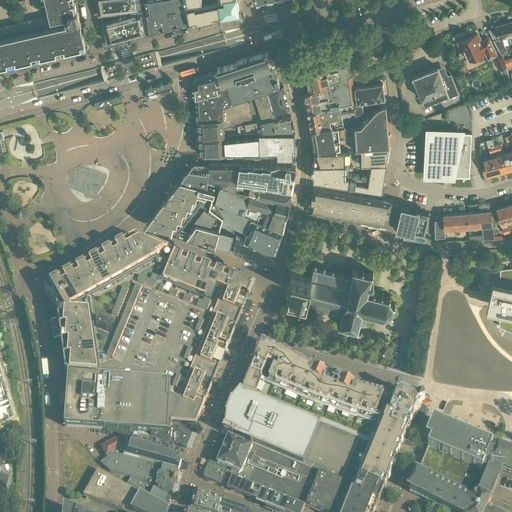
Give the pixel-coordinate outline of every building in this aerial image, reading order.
[(25,0),(19,0),(16,1),(18,11),(28,9),(25,0)] [(74,0),(50,0),(53,14),(67,11),(76,8),(74,0)] [(96,0),(99,13),(100,12),(122,10),(140,8),(138,0),(96,0)] [(138,0),(140,8),(142,8),(146,31),(187,20),(186,12),(185,12),(182,0),(138,0)] [(183,0),(186,12),(187,20),(197,19),(213,15),(222,13),(222,12),(239,9),(237,0),(183,0)] [(0,66),(86,46),(77,8),(76,8),(67,11),(53,14),(0,26),(0,66)] [(122,10),(100,12),(108,41),(146,31),(142,8),(140,8),(122,10)] [(499,39),(494,40),(501,56),(502,56),(507,47),(505,46),(504,45),(503,38),(506,37),(507,38),(511,36),(511,20),(495,26),(495,27),(499,39)] [(389,27),(377,28),(378,35),(390,34),(389,27)] [(462,49),(457,51),(461,59),(467,56),(468,58),(485,50),(488,58),(496,54),(488,37),(481,41),(477,33),(458,42),(462,49)] [(134,42),(117,46),(119,53),(136,49),(134,42)] [(237,62),(212,69),(213,71),(216,84),(224,82),(273,66),(277,64),(267,51),(236,60),(237,62)] [(310,90),(304,91),(308,110),(308,109),(328,106),(355,101),(351,77),(355,74),(350,56),(327,62),(304,68),(310,90)] [(507,66),(502,56),(501,56),(495,59),(500,69),(507,66)] [(273,66),(224,82),(227,92),(277,76),(273,66)] [(438,66),(412,76),(424,106),(425,108),(450,99),(449,97),(458,94),(450,74),(447,75),(442,77),(438,67),(438,66)] [(213,71),(194,76),(195,96),(218,90),(216,84),(213,71)] [(277,76),(227,92),(230,103),(254,95),(280,87),(277,76)] [(171,78),(144,85),(146,95),(174,88),(171,78)] [(218,90),(195,96),(196,119),(223,117),(223,121),(224,121),(224,118),(223,105),(230,103),(227,92),(224,82),(216,84),(218,90)] [(382,82),(355,86),(357,101),(357,102),(361,101),(384,98),(382,82)] [(223,117),(196,119),(199,153),(225,153),(266,154),(266,155),(278,156),(295,156),(294,131),(266,131),(256,131),(256,130),(253,131),(225,133),(223,126),(278,115),(277,111),(289,108),(283,86),(280,87),(254,95),(230,103),(223,105),(224,118),(224,121),(223,121),(223,117)] [(121,91),(94,99),(96,108),(117,103),(123,101),(121,91)] [(343,124),(332,125),(332,127),(345,125),(361,124),(376,107),(385,101),(384,98),(361,101),(363,111),(342,115),(343,124)] [(309,112),(308,113),(310,127),(332,125),(343,124),(342,115),(363,111),(361,101),(357,102),(357,101),(355,101),(328,106),(308,109),(309,112)] [(328,126),(310,127),(314,149),(349,149),(348,147),(389,144),(388,135),(387,126),(387,121),(387,116),(386,104),(385,101),(376,107),(361,124),(345,125),(332,127),(332,125),(328,126)] [(100,126),(99,110),(86,112),(86,115),(81,115),(81,120),(68,121),(69,129),(100,126)] [(278,115),(223,126),(225,133),(253,131),(256,130),(256,131),(266,131),(294,131),(291,115),(278,118),(278,115)] [(501,120),(492,123),(497,136),(506,132),(501,120)] [(27,133),(18,135),(21,145),(60,134),(59,129),(43,133),(41,126),(26,130),(27,133)] [(472,132),(427,130),(425,174),(469,176),(472,132)] [(349,149),(314,149),(314,163),(328,163),(344,163),(344,162),(386,162),(389,144),(348,147),(349,149)] [(490,157),(484,159),(488,174),(501,171),(496,155),(495,151),(494,145),(488,147),(490,157)] [(10,149),(17,171),(25,168),(19,146),(10,149)] [(48,150),(26,155),(30,170),(35,169),(33,159),(50,155),(48,150)] [(511,167),(511,164),(509,152),(496,155),(501,171),(511,167)] [(193,160),(144,225),(266,258),(267,253),(243,240),(236,234),(239,228),(239,227),(235,225),(231,222),(228,218),(224,214),(217,202),(217,200),(217,199),(220,187),(220,186),(222,181),(237,183),(207,179),(201,161),(210,161),(210,160),(193,160)] [(239,162),(210,161),(201,161),(207,179),(237,183),(239,162)] [(237,183),(248,185),(259,186),(262,164),(262,165),(254,164),(254,163),(255,163),(255,162),(248,162),(248,163),(248,165),(240,164),(240,163),(242,163),(242,162),(239,162),(237,183)] [(262,164),(259,186),(260,187),(273,188),(292,191),(295,166),(263,162),(262,164)] [(312,170),(312,171),(312,172),(313,173),(314,174),(314,179),(382,190),(387,162),(386,162),(344,162),(344,163),(328,163),(314,163),(314,167),(313,168),(312,168),(312,169),(312,170)] [(38,198),(43,197),(39,181),(34,182),(38,198)] [(222,181),(220,186),(248,192),(250,187),(247,187),(248,185),(237,183),(222,181)] [(141,207),(159,190),(151,182),(133,199),(141,207)] [(135,194),(139,185),(134,183),(130,192),(135,194)] [(248,185),(247,187),(250,187),(248,192),(256,194),(289,203),(292,191),(260,186),(248,185)] [(220,187),(249,194),(255,196),(256,194),(248,192),(220,186),(220,187)] [(314,186),(309,211),(328,214),(387,226),(392,200),(328,188),(314,186)] [(90,211),(95,210),(88,187),(83,188),(90,211)] [(217,200),(217,202),(224,214),(228,218),(231,222),(235,225),(239,227),(239,228),(246,214),(244,214),(246,208),(249,194),(220,187),(217,199),(217,200)] [(28,212),(37,211),(34,189),(25,190),(28,212)] [(249,194),(246,208),(247,205),(267,210),(268,210),(275,212),(275,211),(287,215),(289,203),(256,194),(255,196),(249,194)] [(48,200),(40,203),(46,226),(55,224),(48,200)] [(511,214),(509,204),(497,208),(501,223),(504,233),(509,232),(506,221),(511,219),(511,214)] [(244,214),(246,214),(253,218),(258,220),(260,214),(265,216),(263,222),(283,230),(286,215),(287,216),(287,215),(275,211),(275,212),(268,210),(267,210),(247,205),(246,208),(244,214)] [(401,205),(395,229),(423,236),(425,229),(429,212),(415,209),(415,212),(410,211),(411,208),(401,205)] [(106,215),(107,222),(104,206),(96,207),(98,216),(106,215)] [(491,210),(468,212),(469,227),(481,225),(483,239),(494,238),(492,224),(491,210)] [(468,212),(455,213),(456,228),(469,227),(468,212)] [(455,213),(443,214),(444,219),(444,229),(456,228),(455,213)] [(239,228),(236,234),(243,240),(267,253),(273,256),(283,230),(263,222),(258,220),(253,218),(246,214),(239,228)] [(41,215),(34,216),(42,249),(49,248),(41,215)] [(96,215),(90,217),(97,242),(103,240),(96,215)] [(444,219),(435,220),(435,237),(445,237),(444,229),(444,219)] [(102,231),(105,239),(126,232),(123,224),(102,231)] [(85,227),(77,229),(83,251),(91,249),(85,227)] [(135,238),(44,290),(57,313),(65,374),(68,374),(167,381),(166,398),(169,399),(169,400),(173,400),(171,428),(185,429),(187,426),(196,426),(219,369),(220,369),(225,357),(224,356),(242,313),(243,313),(248,301),(247,301),(248,299),(249,300),(254,287),(221,273),(135,238)] [(50,250),(39,252),(43,273),(54,270),(50,250)] [(80,257),(78,251),(69,254),(67,250),(52,256),(56,266),(80,257)] [(292,270),(287,289),(306,294),(304,302),(302,301),(302,303),(303,304),(304,304),(304,306),(305,307),(306,304),(313,306),(313,309),(314,309),(315,307),(322,309),(322,311),(323,312),(324,309),(331,311),(331,314),(332,314),(333,312),(341,314),(339,321),(337,322),(338,324),(340,323),(347,324),(347,327),(349,327),(349,325),(356,327),(358,329),(359,328),(358,326),(359,321),(365,322),(366,324),(367,323),(366,322),(368,314),(369,314),(370,311),(376,313),(375,316),(377,316),(378,314),(383,315),(383,318),(385,318),(385,315),(390,312),(392,313),(394,312),(391,310),(393,304),(396,304),(396,302),(393,302),(390,297),(392,295),(390,294),(388,296),(383,295),(383,292),(381,292),(380,294),(375,293),(375,290),(373,289),(373,292),(367,291),(369,285),(371,286),(373,285),(374,282),(373,280),(370,280),(372,274),(374,272),(373,271),(371,272),(363,270),(364,267),(363,267),(362,270),(355,268),(353,265),(352,266),(353,268),(351,276),(343,274),(344,271),(342,271),(341,273),(334,272),(335,269),(333,268),(332,271),(325,269),(326,267),(324,266),(323,269),(316,267),(317,264),(315,264),(314,266),(312,265),(311,267),(313,268),(311,275),(292,270)] [(511,267),(500,269),(500,282),(492,280),(485,308),(500,311),(500,313),(499,326),(511,331),(511,267)] [(241,391),(325,426),(359,440),(369,444),(356,478),(384,489),(406,434),(422,406),(420,400),(401,393),(396,395),(395,397),(356,387),(356,388),(341,381),(340,382),(328,377),(327,377),(313,371),(313,370),(286,355),(286,356),(274,351),(274,350),(261,343),(241,391)] [(0,432),(14,425),(11,412),(10,412),(10,410),(10,409),(2,382),(2,381),(0,378),(1,377),(0,374),(0,432)] [(68,374),(64,426),(118,430),(151,433),(166,434),(167,428),(171,428),(173,400),(169,400),(169,399),(166,398),(167,381),(68,374)] [(325,426),(241,391),(241,392),(240,392),(240,393),(232,402),(225,416),(226,417),(225,429),(224,429),(222,433),(231,437),(230,439),(249,447),(250,445),(252,446),(253,445),(261,449),(341,483),(354,452),(355,452),(359,444),(358,444),(359,440),(325,426)] [(427,440),(430,441),(427,449),(428,450),(482,472),(482,471),(486,473),(486,474),(499,480),(502,472),(511,476),(511,453),(497,448),(496,449),(492,447),(493,446),(435,422),(427,440)] [(186,449),(192,434),(185,429),(171,428),(167,428),(166,434),(151,433),(151,436),(186,449)] [(221,436),(207,467),(233,478),(262,490),(290,502),(305,508),(310,510),(310,508),(319,511),(331,511),(342,483),(341,483),(261,449),(253,445),(252,446),(250,445),(249,447),(230,439),(221,436)] [(118,440),(102,448),(106,457),(122,449),(118,440)] [(122,449),(113,455),(136,461),(140,462),(178,472),(181,463),(180,463),(178,458),(178,457),(159,450),(152,448),(152,447),(151,447),(145,445),(128,442),(126,450),(122,449)] [(428,450),(418,474),(431,480),(430,481),(472,502),(476,494),(490,501),(491,502),(499,480),(486,474),(486,473),(482,471),(482,472),(428,450)] [(113,455),(101,464),(110,473),(131,479),(135,481),(171,500),(178,472),(140,462),(113,455)] [(0,460),(0,507),(3,505),(8,486),(0,472),(5,469),(0,460)] [(204,476),(204,477),(204,478),(205,479),(205,480),(206,480),(225,488),(227,488),(228,487),(229,487),(229,486),(233,478),(207,467),(204,476)] [(98,471),(83,497),(122,511),(124,508),(132,511),(167,511),(171,500),(135,481),(131,479),(126,487),(98,471)] [(415,473),(407,491),(451,511),(511,511),(511,508),(503,505),(502,507),(498,505),(495,511),(493,511),(487,509),(490,501),(476,494),(472,502),(430,481),(431,480),(418,474),(415,473)] [(228,487),(227,488),(228,488),(228,490),(231,491),(256,502),(257,502),(262,490),(233,478),(229,486),(229,487),(228,487)] [(338,503),(334,511),(375,511),(385,489),(384,489),(356,478),(345,506),(338,503)] [(257,502),(257,503),(265,507),(266,506),(279,511),(285,511),(290,502),(262,490),(257,502)] [(221,503),(209,499),(210,498),(196,494),(196,495),(194,494),(193,500),(192,500),(191,507),(190,510),(192,511),(191,511),(192,511),(218,511),(221,504),(221,503)] [(290,502),(285,511),(303,511),(305,508),(290,502)]
